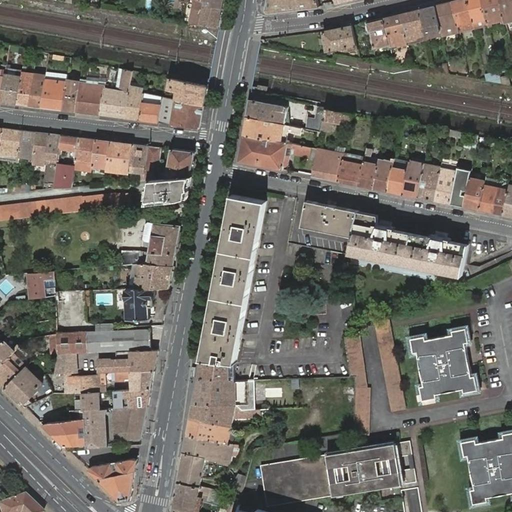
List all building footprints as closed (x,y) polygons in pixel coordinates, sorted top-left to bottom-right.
[(195,0),(191,23),(202,25),(202,23),(219,26),(223,8),(206,4),(206,0),(204,0),(195,0)] [(318,0),(268,0),(267,9),(267,10),(268,11),(268,12),(269,12),(270,12),(320,6),(318,0)] [(463,31),(475,28),(473,22),(468,0),(455,0),(453,1),(458,25),(459,30),(462,29),(463,31)] [(468,0),(473,22),(485,19),(486,24),(489,23),(489,22),(488,18),(483,0),(468,0)] [(502,23),(507,22),(506,18),(501,0),(483,0),(488,18),(489,22),(489,23),(490,26),(493,25),(492,21),(501,19),(502,23)] [(511,0),(501,0),(506,18),(507,22),(511,20),(511,0)] [(442,34),(459,30),(458,25),(453,1),(436,5),(441,29),(442,34)] [(427,33),(441,29),(436,5),(422,8),(427,33)] [(421,40),(429,39),(427,33),(422,8),(402,13),(408,41),(409,43),(414,42),(417,42),(418,41),(421,40)] [(406,44),(409,43),(408,41),(402,13),(385,17),(391,47),(395,46),(395,44),(405,41),(406,44)] [(388,48),(391,47),(385,17),(368,21),(370,31),(372,30),(376,47),(388,45),(388,48)] [(347,51),(359,48),(358,44),(354,25),(324,30),(325,36),(327,45),(328,50),(337,48),(338,49),(347,51)] [(23,70),(7,68),(7,70),(6,74),(6,75),(1,102),(18,104),(22,76),(23,72),(23,70)] [(132,81),(133,70),(124,68),(120,90),(117,90),(108,88),(109,84),(106,84),(105,88),(101,114),(125,117),(131,85),(132,81)] [(22,76),(18,104),(29,105),(34,78),(25,77),(26,72),(23,72),(22,76)] [(45,79),(46,75),(43,74),(42,79),(34,78),(29,105),(41,107),(45,79)] [(105,88),(106,84),(106,82),(107,77),(100,76),(100,77),(88,75),(88,79),(81,78),(81,81),(80,83),(80,86),(76,111),(101,114),(105,88)] [(503,82),(511,84),(508,75),(501,77),(503,82)] [(204,105),(208,85),(172,77),(169,89),(179,92),(178,100),(204,105)] [(45,79),(41,107),(63,110),(68,84),(68,82),(45,79)] [(81,81),(68,80),(68,82),(68,84),(63,110),(76,111),(80,86),(80,83),(81,81)] [(144,92),(145,88),(131,85),(125,117),(141,119),(146,93),(144,92)] [(146,93),(141,119),(159,122),(164,97),(164,96),(146,93)] [(164,97),(159,122),(173,123),(177,105),(171,104),(171,103),(169,102),(170,98),(164,97)] [(200,127),(204,105),(178,100),(170,98),(169,102),(171,103),(171,104),(177,105),(173,123),(200,127)] [(289,107),(251,99),(248,116),(286,124),(289,107)] [(352,113),(327,108),(326,115),(325,119),(327,120),(350,125),(352,113)] [(325,119),(326,115),(317,113),(315,123),(310,122),(309,128),(320,131),(323,119),(325,119)] [(286,124),(248,116),(244,133),(283,141),(287,141),(289,132),(301,134),(303,127),(286,124)] [(0,149),(0,151),(0,154),(19,157),(22,130),(3,127),(0,149)] [(465,132),(449,129),(448,135),(464,139),(465,132)] [(22,130),(19,157),(34,159),(37,132),(22,130)] [(34,159),(33,163),(46,165),(47,160),(47,158),(50,133),(37,132),(34,159)] [(59,160),(60,152),(61,148),(62,135),(50,133),(47,158),(47,160),(49,161),(50,158),(56,159),(56,162),(59,162),(59,160)] [(294,153),(309,156),(311,147),(312,146),(287,141),(283,141),(244,133),(240,159),(240,160),(241,161),(284,170),(285,165),(289,165),(291,155),(287,154),(289,146),(295,148),(294,153)] [(65,148),(78,150),(78,145),(80,137),(62,135),(61,148),(60,152),(64,153),(65,148)] [(93,170),(93,167),(93,164),(93,163),(96,139),(81,137),(80,145),(78,145),(78,150),(76,161),(76,162),(75,165),(75,168),(93,170)] [(108,166),(112,141),(96,139),(93,163),(93,164),(101,165),(108,166)] [(476,148),(478,142),(472,141),(466,140),(465,146),(476,148)] [(108,166),(108,169),(130,172),(130,170),(134,144),(112,141),(108,166)] [(141,172),(140,181),(144,180),(145,172),(149,146),(134,144),(130,170),(141,172)] [(329,144),(327,149),(344,153),(346,147),(329,144)] [(144,180),(151,179),(158,179),(159,171),(163,147),(149,146),(145,172),(144,180)] [(287,154),(291,155),(291,152),(294,153),(295,148),(289,146),(287,154)] [(309,159),(316,160),(318,148),(311,147),(309,156),(309,159)] [(316,160),(313,175),(318,177),(324,148),(318,147),(318,148),(316,160)] [(343,159),(344,153),(327,149),(324,148),(318,177),(339,181),(343,159)] [(168,178),(191,175),(196,152),(195,152),(195,151),(173,149),(168,173),(168,178)] [(373,150),(367,149),(366,157),(364,163),(360,185),(374,188),(379,163),(371,161),(372,155),(373,150)] [(364,163),(366,157),(344,153),(343,159),(339,181),(360,185),(364,163)] [(394,166),(396,157),(393,157),(392,160),(380,157),(379,163),(374,188),(389,191),(394,166)] [(418,197),(426,162),(422,161),(414,160),(411,159),(409,169),(404,194),(418,197)] [(395,166),(408,169),(409,163),(396,161),(395,166)] [(441,167),(441,166),(426,162),(418,197),(434,200),(441,167)] [(404,194),(409,169),(394,166),(389,191),(404,194)] [(451,199),(457,171),(441,167),(434,200),(450,203),(451,199)] [(466,202),(471,177),(471,175),(472,170),(458,167),(457,171),(451,199),(450,203),(465,206),(466,202)] [(58,169),(56,188),(72,187),(75,170),(73,170),(58,169)] [(180,199),(187,198),(190,182),(191,175),(168,178),(158,179),(151,179),(150,186),(147,203),(149,203),(161,202),(179,200),(180,199)] [(485,182),(485,180),(471,177),(466,202),(465,206),(479,209),(485,184),(485,182)] [(485,180),(485,182),(488,182),(487,185),(497,187),(498,181),(486,178),(485,180)] [(498,181),(497,187),(509,189),(509,188),(510,184),(511,183),(508,182),(498,181)] [(485,184),(479,209),(492,212),(497,187),(487,185),(488,182),(485,182),(485,184)] [(504,214),(509,189),(497,187),(492,212),(504,214)] [(82,197),(0,206),(0,220),(131,205),(131,194),(125,194),(118,193),(118,195),(111,194),(111,195),(103,195),(103,196),(96,195),(96,197),(89,196),(89,197),(82,197)] [(233,194),(202,358),(235,362),(237,362),(267,201),(233,194)] [(358,213),(359,210),(308,200),(303,226),(354,236),(358,213)] [(376,216),(358,213),(354,236),(351,251),(462,275),(469,245),(451,241),(430,236),(395,229),(375,224),(375,222),(376,216)] [(148,263),(174,266),(182,225),(156,222),(155,223),(152,242),(148,263)] [(139,263),(140,263),(141,250),(122,250),(122,265),(133,264),(139,263)] [(170,287),(174,266),(148,263),(146,263),(140,263),(139,263),(135,284),(130,283),(129,288),(135,288),(155,287),(170,287)] [(135,284),(139,263),(133,264),(130,283),(135,284)] [(56,291),(55,270),(29,273),(32,297),(57,295),(56,291)] [(155,290),(155,287),(135,288),(129,288),(127,288),(127,296),(128,302),(128,310),(128,319),(151,318),(150,316),(150,306),(155,306),(154,299),(155,298),(155,296),(155,290)] [(391,324),(389,316),(375,322),(376,327),(376,329),(391,326),(391,324)] [(97,330),(59,331),(59,352),(76,351),(131,350),(151,349),(151,329),(114,330),(114,323),(97,323),(97,330)] [(393,334),(391,326),(376,329),(378,337),(393,334)] [(467,352),(468,350),(467,343),(466,341),(470,341),(467,327),(453,329),(454,333),(452,333),(428,338),(426,338),(426,335),(412,337),(414,351),(418,351),(418,352),(420,364),(422,371),(424,383),(424,384),(421,385),(424,399),(438,396),(437,393),(438,392),(463,388),(464,387),(465,391),(479,388),(476,374),(473,375),(473,374),(471,366),(469,365),(468,364),(467,363),(467,362),(466,361),(465,359),(465,357),(465,355),(466,354),(466,353),(467,352)] [(345,336),(346,344),(361,342),(359,329),(356,331),(345,336)] [(393,334),(378,337),(379,344),(394,341),(393,334)] [(0,345),(0,366),(16,351),(20,346),(18,343),(14,348),(5,340),(3,342),(0,345)] [(379,344),(381,351),(395,349),(394,341),(379,344)] [(347,350),(347,352),(362,350),(361,342),(346,344),(347,350)] [(132,370),(155,369),(159,350),(151,349),(131,350),(132,358),(112,359),(112,358),(98,359),(94,359),(94,368),(96,368),(96,371),(99,371),(117,371),(132,370)] [(381,351),(382,359),(397,356),(395,349),(381,351)] [(347,352),(348,359),(363,357),(362,350),(347,352)] [(0,366),(0,381),(6,387),(29,364),(16,351),(0,366)] [(61,373),(77,372),(76,351),(59,352),(56,373),(58,373),(61,373)] [(382,359),(383,366),(398,363),(397,356),(382,359)] [(348,359),(350,367),(364,365),(363,357),(348,359)] [(202,358),(198,378),(235,378),(235,362),(202,358)] [(398,363),(383,366),(385,373),(400,371),(398,363)] [(30,400),(48,383),(29,364),(6,387),(24,406),(30,400)] [(351,376),(356,376),(366,374),(364,365),(350,367),(351,376)] [(151,387),(155,369),(132,370),(117,371),(117,380),(132,379),(133,389),(135,389),(144,388),(151,387)] [(400,371),(385,373),(386,381),(401,378),(400,371)] [(100,391),(107,390),(106,385),(100,385),(99,374),(65,376),(65,393),(83,392),(100,391)] [(356,386),(367,387),(366,374),(356,376),(356,386)] [(256,410),(261,409),(259,380),(235,381),(235,378),(198,378),(193,404),(235,404),(242,410),(245,410),(256,410)] [(401,378),(386,381),(388,388),(402,385),(401,378)] [(404,393),(402,385),(388,388),(389,396),(404,393)] [(356,394),(371,395),(371,387),(367,387),(356,386),(356,394)] [(148,405),(151,387),(144,388),(135,389),(133,389),(120,390),(114,390),(115,407),(121,407),(148,405)] [(101,408),(100,391),(83,392),(83,398),(83,409),(85,409),(101,408)] [(405,400),(404,393),(389,396),(391,403),(405,400)] [(407,407),(405,400),(391,403),(392,411),(407,407)] [(193,404),(190,417),(232,426),(233,423),(238,424),(239,417),(240,414),(245,414),(245,410),(242,410),(235,404),(193,404)] [(146,417),(148,405),(121,407),(115,407),(115,418),(112,417),(112,420),(111,423),(114,423),(113,431),(114,431),(121,431),(122,439),(133,438),(132,430),(144,429),(146,417)] [(101,412),(101,408),(85,409),(86,418),(86,431),(87,444),(87,447),(89,447),(102,447),(102,441),(107,441),(107,437),(102,437),(101,412)] [(85,409),(83,409),(71,410),(71,419),(48,422),(43,424),(54,435),(56,433),(86,431),(86,418),(85,409)] [(190,417),(187,433),(231,443),(232,440),(229,440),(231,431),(235,432),(236,429),(232,428),(232,426),(190,417)] [(355,431),(355,432),(370,434),(370,425),(355,425),(355,431)] [(87,444),(86,431),(56,433),(54,435),(65,445),(84,444),(84,448),(87,447),(87,444)] [(511,431),(504,433),(505,436),(503,436),(479,441),(477,441),(477,438),(463,441),(466,455),(469,454),(469,455),(472,467),(473,475),(475,487),(476,488),(472,489),(475,503),(489,500),(488,496),(490,496),(511,491),(511,431)] [(233,455),(237,455),(240,446),(241,445),(235,444),(231,443),(187,433),(184,452),(207,457),(215,458),(218,459),(230,462),(231,462),(233,455)] [(396,442),(398,456),(408,454),(412,453),(410,440),(396,442)] [(396,442),(327,453),(334,494),(403,483),(401,469),(398,456),(396,442)] [(184,452),(180,473),(203,477),(203,475),(206,476),(207,472),(204,471),(205,468),(207,468),(208,464),(209,461),(206,460),(207,457),(184,452)] [(299,500),(334,494),(327,453),(292,459),(260,465),(267,506),(299,500)] [(130,498),(138,458),(133,458),(122,460),(92,466),(89,469),(120,500),(130,498)] [(401,469),(403,483),(417,481),(415,467),(410,468),(401,469)] [(180,473),(178,481),(201,485),(203,477),(180,473)] [(240,500),(247,475),(239,473),(234,483),(230,497),(240,500)] [(178,481),(173,511),(177,511),(195,511),(196,510),(200,492),(204,492),(209,493),(210,488),(201,485),(178,481)] [(39,511),(43,511),(23,492),(0,500),(0,511),(39,511)] [(236,511),(237,509),(239,502),(231,500),(227,511),(236,511)]
